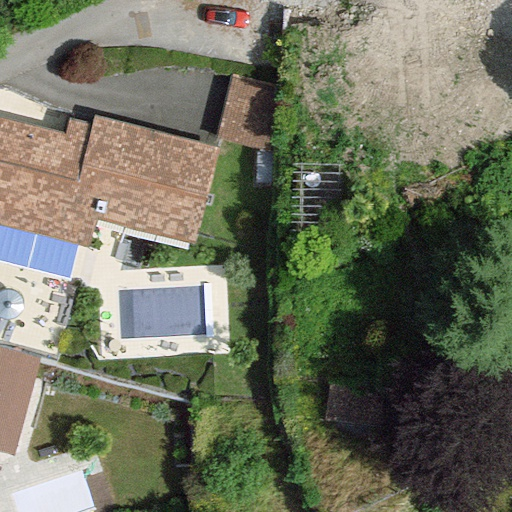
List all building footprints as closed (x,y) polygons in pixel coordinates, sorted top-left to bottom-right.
[(511,0),(360,0),(358,51),(511,58),(511,0)] [(282,90),(236,79),(223,132),(269,144),(282,90)] [(92,133),(0,110),(0,213),(88,235),(94,208),(194,232),(216,141),(97,112),(92,133)] [(0,442),(16,446),(41,349),(0,338),(0,442)] [(396,381),(328,373),(324,412),(392,420),(396,381)]
